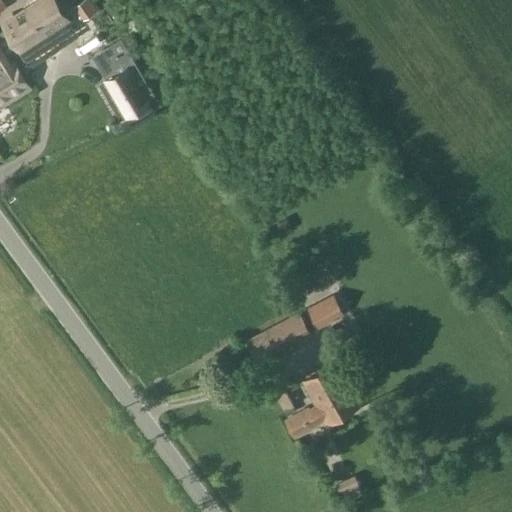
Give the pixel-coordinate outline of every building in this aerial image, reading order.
[(40,0),(4,23),(21,49),(68,18),(56,0),(40,0)] [(99,9),(92,0),(81,0),(74,5),(84,19),(99,9)] [(16,52),(3,32),(0,33),(0,66),(12,80),(21,74),(9,56),(16,52)] [(106,79),(127,115),(149,102),(146,98),(154,93),(136,63),(128,68),(128,67),(106,79)] [(0,104),(31,85),(29,82),(27,84),(21,74),(12,80),(0,66),(0,104)] [(223,214),(214,219),(226,239),(235,234),(223,214)] [(318,328),(345,314),(334,293),(308,307),(318,328)] [(299,310),(245,338),(257,360),(310,332),(299,310)] [(334,366),(305,381),(318,406),(311,410),(309,408),(287,420),(295,435),(318,423),(314,417),(322,413),(327,423),(359,404),(334,366)] [(363,494),(356,475),(338,483),(346,501),(363,494)]
